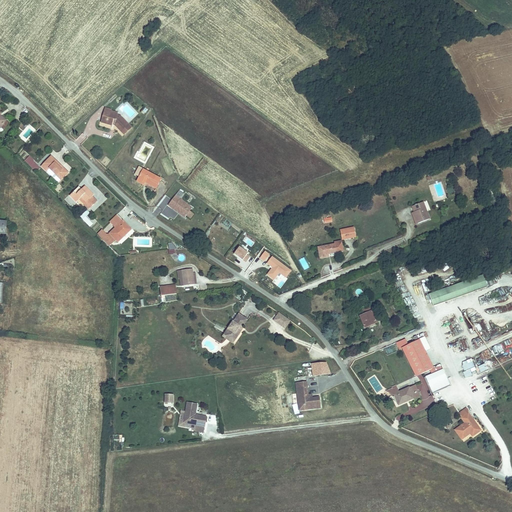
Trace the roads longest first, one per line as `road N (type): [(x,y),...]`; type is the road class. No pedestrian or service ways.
road 1 (residential): [(511,482),(384,425),(310,324),(143,211),(0,80)]
road 2 (unknown): [(377,417),(210,436)]
